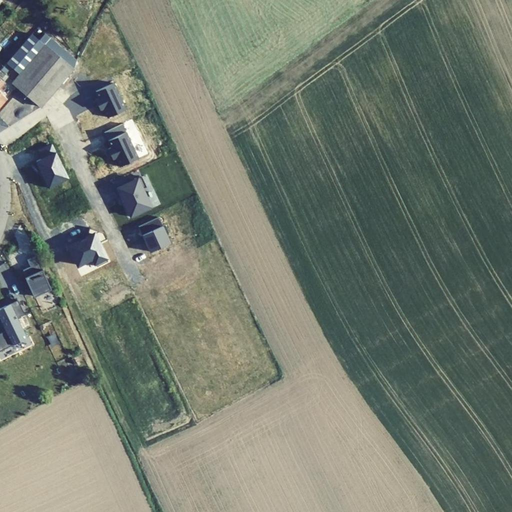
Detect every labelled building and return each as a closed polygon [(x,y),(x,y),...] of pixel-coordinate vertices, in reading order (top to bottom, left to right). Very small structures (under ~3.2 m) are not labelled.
[(73,68),(76,60),(45,33),(39,40),(32,34),(23,44),(12,57),(7,62),(10,65),(19,73),(28,63),(57,87),(73,68)] [(17,38),(5,52),(12,57),(23,44),(17,38)] [(5,52),(0,58),(0,70),(3,66),(7,62),(12,57),(5,52)] [(12,82),(41,106),(57,87),(28,63),(19,73),(12,82)] [(0,70),(0,105),(14,90),(5,82),(10,77),(5,72),(7,70),(3,66),(0,70)]
